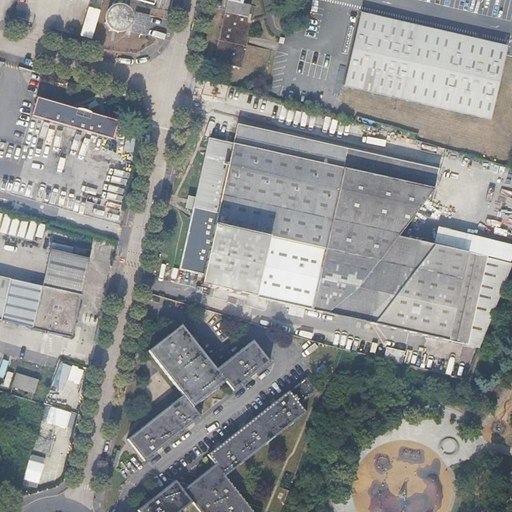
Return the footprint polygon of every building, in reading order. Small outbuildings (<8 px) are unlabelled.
[(256,6),(228,0),(227,0),(214,60),(242,66),(256,6)] [(77,34),(83,36),(92,8),(86,6),(77,34)] [(129,23),(130,21),(130,20),(130,19),(129,17),(128,14),(127,12),(125,11),(124,9),(122,8),(120,7),(118,7),(116,7),(114,7),(112,7),(111,8),(108,9),(107,9),(106,11),(104,13),(103,14),(103,15),(102,18),(102,20),(102,21),(102,23),(103,26),(104,28),(104,29),(105,30),(107,31),(108,32),(109,33),(110,33),(112,34),(115,34),(117,34),(120,34),(123,32),(125,31),(127,28),(128,27),(129,26),(129,23)] [(363,9),(346,84),(493,117),(510,43),(363,9)] [(145,35),(150,17),(137,14),(133,32),(145,35)] [(228,85),(206,78),(202,94),(225,99),(228,85)] [(114,138),(119,122),(40,97),(34,114),(114,138)] [(235,142),(434,190),(436,172),(237,125),(235,142)] [(32,130),(31,140),(37,141),(39,131),(32,130)] [(399,239),(434,190),(235,142),(210,138),(196,196),(193,208),(180,268),(205,274),(202,285),(342,317),(399,239)] [(0,178),(20,179),(21,169),(0,168),(0,178)] [(105,196),(119,200),(124,183),(110,179),(105,196)] [(186,197),(183,209),(189,210),(192,199),(186,197)] [(0,233),(40,242),(44,223),(0,213),(0,233)] [(342,317),(372,324),(434,246),(399,239),(342,317)] [(511,263),(434,246),(372,324),(481,349),(511,270),(511,263)] [(88,258),(48,249),(39,286),(0,276),(0,320),(69,337),(88,258)] [(183,325),(150,349),(184,395),(126,438),(143,459),(149,454),(183,429),(200,416),(193,406),(209,394),(226,381),(234,390),(255,374),(269,363),(254,343),(217,369),(183,325)] [(396,358),(398,350),(385,347),(384,355),(396,358)] [(13,373),(10,385),(31,391),(35,379),(13,373)] [(253,511),(226,476),(308,412),(302,405),(318,391),(313,385),(316,383),(313,379),(311,380),(310,378),(308,380),(307,378),(278,399),(246,424),(219,446),(208,454),(215,463),(198,477),(183,489),(175,480),(143,505),(137,509),(139,511),(178,511),(193,501),(201,511),(253,511)] [(445,453),(456,449),(451,437),(440,442),(445,453)]
